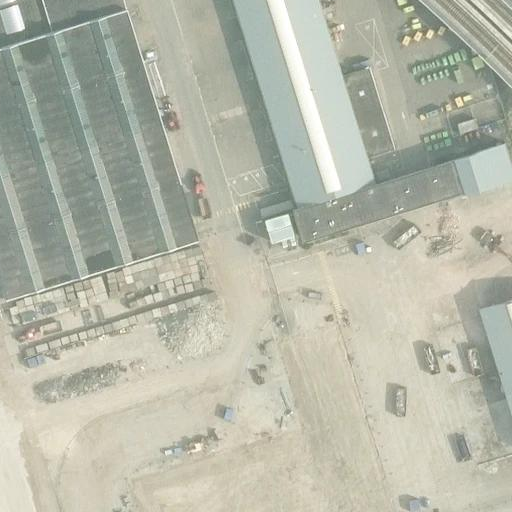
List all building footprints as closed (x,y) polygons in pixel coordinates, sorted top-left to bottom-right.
[(0,0),(0,285),(4,299),(196,239),(124,6),(121,0),(0,0)] [(234,0),(298,208),(376,184),(368,157),(396,149),(371,68),(343,77),(319,0),(234,0)] [(511,171),(504,145),(456,160),(466,192),(445,199),(493,356),(511,413),(511,171)] [(376,184),(298,208),(294,209),(304,243),(445,199),(466,192),(456,160),(376,184)] [(399,381),(371,387),(375,409),(403,403),(399,381)] [(398,426),(403,449),(431,444),(427,421),(398,426)]
